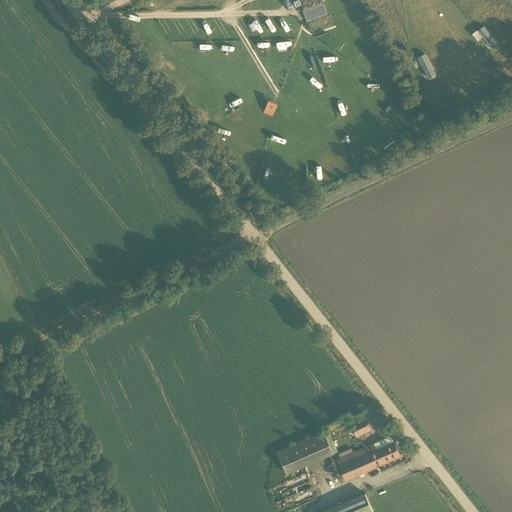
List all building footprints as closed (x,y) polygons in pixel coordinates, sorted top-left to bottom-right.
[(305,14),(323,7),(320,0),(311,0),(301,4),(305,14)] [(356,437),(362,434),(371,430),(365,419),(353,425),(351,426),(356,437)] [(287,474),(334,454),(324,432),(277,452),(287,474)] [(391,436),(374,443),(377,450),(393,442),(391,436)] [(377,450),(374,443),(353,453),(336,460),(345,481),(401,456),(395,442),(377,450)] [(372,511),(366,495),(323,511),(372,511)]
